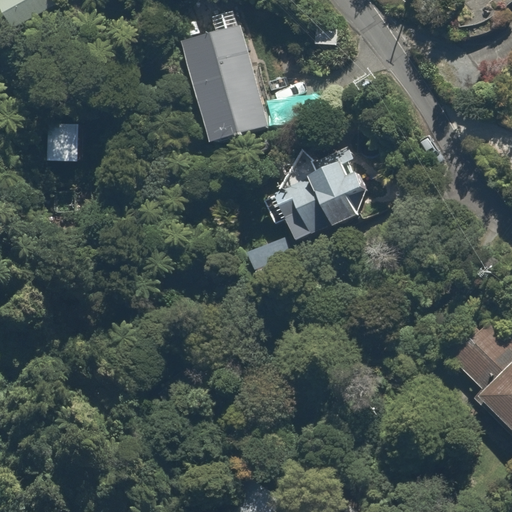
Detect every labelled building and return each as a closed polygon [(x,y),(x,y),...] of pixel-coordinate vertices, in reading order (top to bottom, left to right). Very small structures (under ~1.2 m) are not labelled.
[(66,0),(19,0),(8,7),(27,39),(74,12),(66,0)] [(222,37),(191,47),(228,154),(286,134),(251,31),(244,33),(237,13),(217,20),(222,37)] [(345,30),(316,30),(316,50),(345,51),(345,30)] [(511,126),(501,124),(472,141),(509,188),(511,185),(511,126)] [(290,197),(283,201),(307,250),(364,222),(358,208),(377,199),(366,177),(360,180),(354,166),(362,162),(353,144),(326,157),(330,164),(311,173),(301,172),(290,197)] [(289,245),(259,259),(268,277),(297,263),(289,245)] [(479,319),(447,351),(492,395),(487,401),(511,425),(511,337),(505,344),(479,319)]
